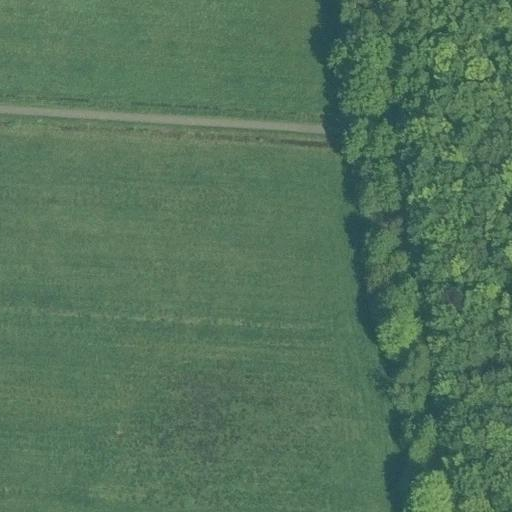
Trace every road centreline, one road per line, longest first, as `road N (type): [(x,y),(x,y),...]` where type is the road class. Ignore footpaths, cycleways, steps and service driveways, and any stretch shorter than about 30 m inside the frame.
road 1 (track): [(407,135),(462,511)]
road 2 (track): [(386,0),(407,135)]
